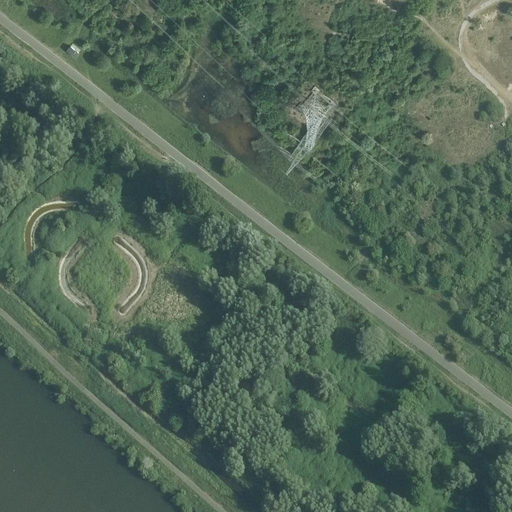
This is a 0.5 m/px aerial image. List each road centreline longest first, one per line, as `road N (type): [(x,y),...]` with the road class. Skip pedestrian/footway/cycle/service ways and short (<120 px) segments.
road 1 (track): [(224,511),(0,311)]
road 2 (track): [(500,0),(467,19),(460,47),(508,120)]
